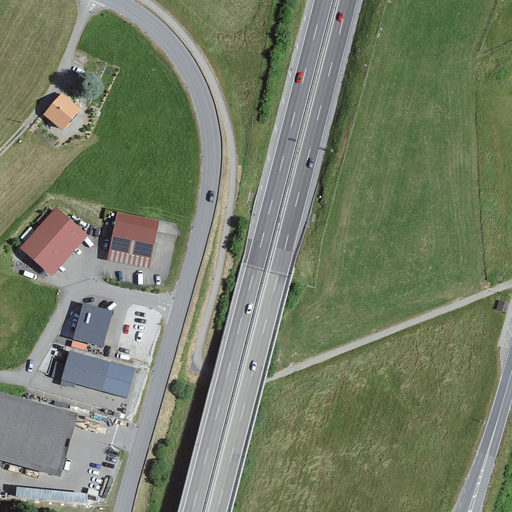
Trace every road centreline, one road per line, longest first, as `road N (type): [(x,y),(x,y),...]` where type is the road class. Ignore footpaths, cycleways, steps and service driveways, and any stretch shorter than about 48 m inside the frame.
road 1 (track): [(511,282),(273,376),(206,368),(200,346),(231,185),(228,127),(197,54),(146,0)]
road 2 (tertiary): [(122,511),(194,257),(212,139),(192,72),(172,42),(117,0)]
road 3 (motorway): [(217,511),(350,0)]
road 4 (motorway): [(323,0),(192,511)]
road 5 (residential): [(0,149),(53,88),(89,0)]
road 6 (primary): [(511,365),(468,511)]
